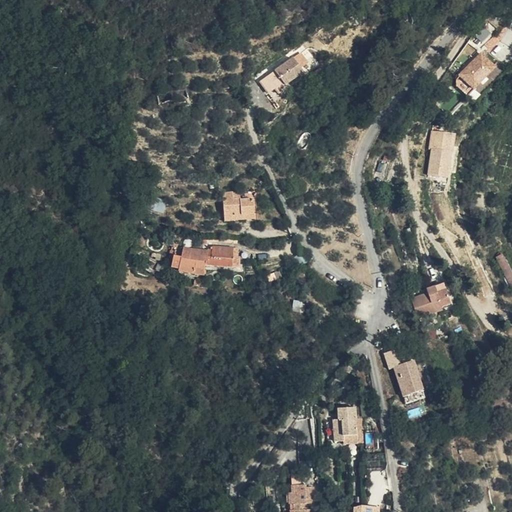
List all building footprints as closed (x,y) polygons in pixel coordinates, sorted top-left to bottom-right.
[(461,64),(468,55),(461,49),(453,58),(461,64)] [(278,96),(295,82),(284,69),(252,94),(256,99),(263,94),(273,107),(281,101),(278,96)] [(454,113),(475,88),(459,75),(439,100),(454,113)] [(176,114),(174,101),(168,99),(144,106),(148,116),(158,113),(176,114)] [(449,178),(456,133),(432,129),(425,175),(449,178)] [(461,162),(469,166),(472,160),(466,154),(461,162)] [(223,202),(223,195),(213,194),(211,216),(244,219),(245,203),(229,202),(223,202)] [(462,216),(461,210),(454,210),(455,234),(462,234),(462,228),(467,228),(468,216),(462,216)] [(164,283),(182,284),(182,277),(194,276),(194,272),(229,271),(229,265),(223,264),(223,253),(200,254),(198,257),(163,257),(163,261),(150,261),(148,271),(163,273),(164,283)] [(511,309),(490,274),(484,278),(511,324),(511,309)] [(414,326),(424,322),(433,319),(427,300),(409,306),(410,310),(395,316),(401,335),(411,332),(409,328),(414,326)] [(427,399),(415,362),(398,368),(393,353),(383,357),(389,372),(394,370),(405,406),(427,399)] [(333,440),(346,440),(346,435),(346,412),(328,413),(329,426),(324,426),(325,446),(334,446),(333,440)] [(334,446),(334,449),(353,449),(353,435),(346,435),(346,440),(333,440),(334,446)] [(289,511),(296,511),(296,509),(307,507),(307,492),(298,492),(298,490),(285,491),(283,509),(290,510),(289,511)]
